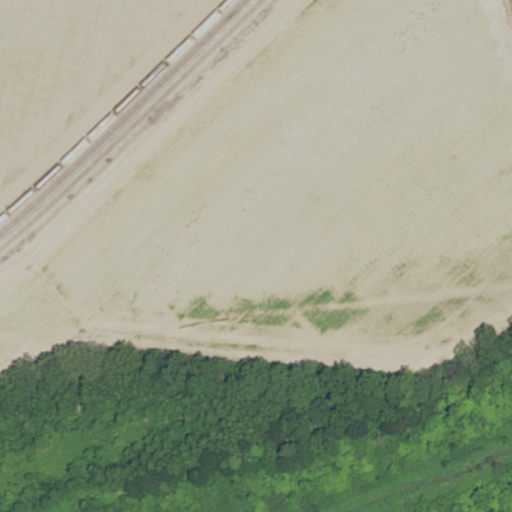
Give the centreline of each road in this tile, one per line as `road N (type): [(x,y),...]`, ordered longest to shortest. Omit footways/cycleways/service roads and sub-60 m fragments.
road 1 (track): [(0,265),(291,0)]
road 2 (track): [(0,196),(204,0)]
